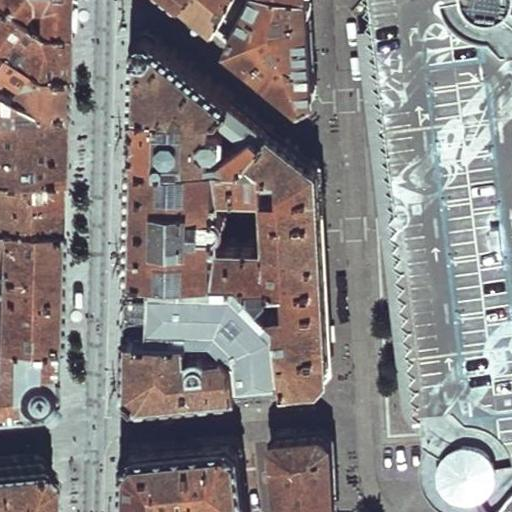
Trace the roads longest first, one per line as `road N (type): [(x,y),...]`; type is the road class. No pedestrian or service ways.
road 1 (residential): [(0,433),(256,414)]
road 2 (residential): [(256,414),(361,403),(370,485),(388,511)]
